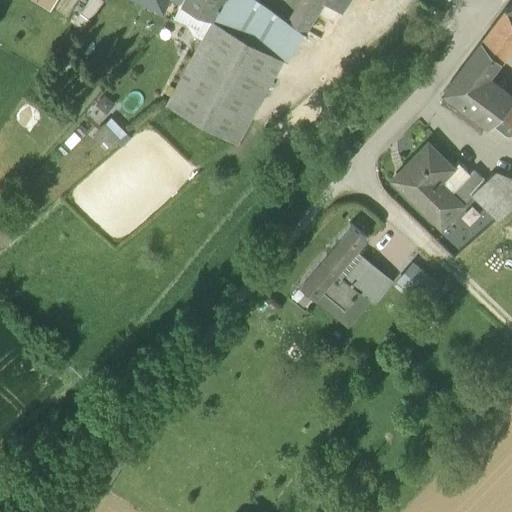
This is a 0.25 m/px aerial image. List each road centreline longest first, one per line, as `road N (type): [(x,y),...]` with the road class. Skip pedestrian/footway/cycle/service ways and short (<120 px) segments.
road 1 (track): [(98,511),(122,450),(354,173)]
road 2 (track): [(511,331),(354,173)]
road 3 (residential): [(354,173),(475,18)]
